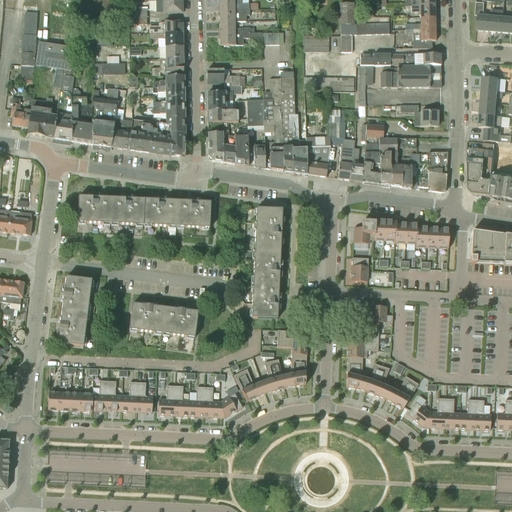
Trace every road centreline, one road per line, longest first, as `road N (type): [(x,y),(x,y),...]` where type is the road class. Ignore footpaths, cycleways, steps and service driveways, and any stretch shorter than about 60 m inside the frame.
road 1 (residential): [(324,408),(276,414),(222,439),(24,430)]
road 2 (residential): [(324,408),(332,199)]
road 3 (residential): [(221,511),(22,500)]
road 4 (residential): [(511,453),(418,448),(372,419),(324,408)]
road 5 (residential): [(222,284),(42,259)]
road 6 (residential): [(197,172),(192,0)]
road 7 (residential): [(24,430),(42,259)]
road 8 (residential): [(454,207),(456,49)]
road 9 (residential): [(197,172),(52,163)]
road 10 (residential): [(332,199),(197,172)]
road 11 (residential): [(454,207),(369,195),(332,199)]
